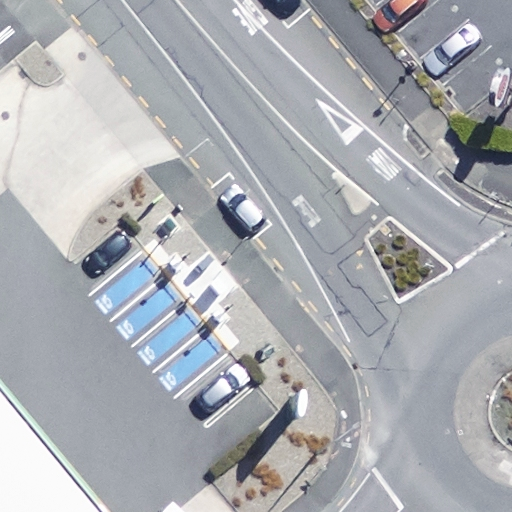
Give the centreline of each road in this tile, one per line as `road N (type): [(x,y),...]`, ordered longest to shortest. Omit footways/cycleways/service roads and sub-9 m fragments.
road 1 (secondary): [(417,379),(335,242),(264,99)]
road 2 (secondary): [(264,99),(511,285)]
road 3 (secondary): [(264,99),(178,0)]
road 4 (secondary): [(417,379),(454,327),(511,301)]
